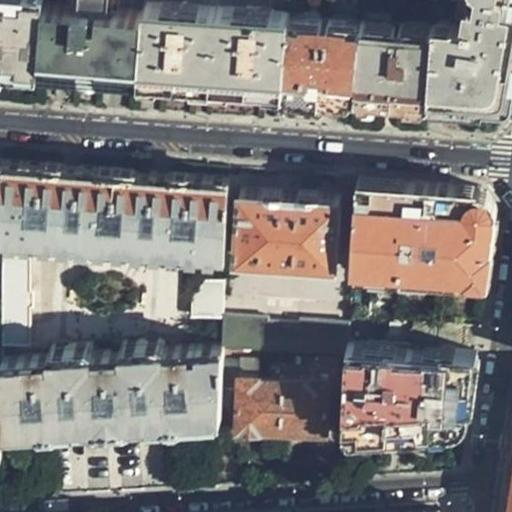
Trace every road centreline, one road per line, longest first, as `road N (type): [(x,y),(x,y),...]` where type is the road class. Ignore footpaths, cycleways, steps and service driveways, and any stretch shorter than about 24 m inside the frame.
road 1 (secondary): [(511,167),(0,124)]
road 2 (residential): [(52,511),(493,481)]
road 3 (residential): [(493,481),(511,349)]
